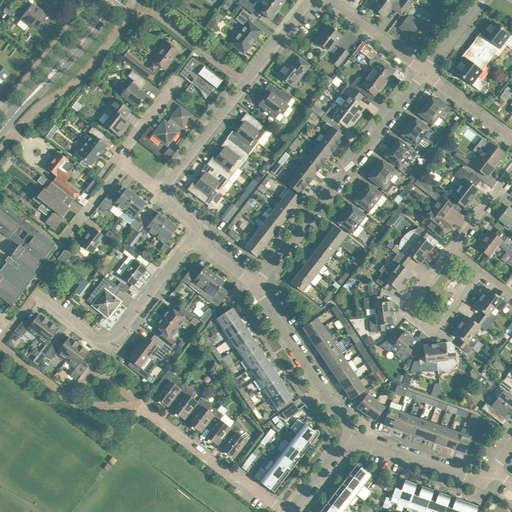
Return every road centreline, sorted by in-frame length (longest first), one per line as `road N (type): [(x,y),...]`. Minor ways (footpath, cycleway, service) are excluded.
road 1 (residential): [(254,285),(424,72)]
road 2 (residential): [(160,193),(309,0)]
road 3 (residential): [(196,233),(105,344),(36,293)]
road 4 (residential): [(284,511),(139,406)]
road 5 (residential): [(451,249),(411,300),(409,315),(435,327),(474,271)]
road 6 (residential): [(351,432),(254,285)]
road 7 (secondary): [(1,129),(118,0)]
road 8 (secondary): [(104,0),(1,129)]
road 9 (residential): [(494,470),(464,475),(351,432)]
road 10 (residential): [(172,86),(121,152),(124,165),(160,193)]
